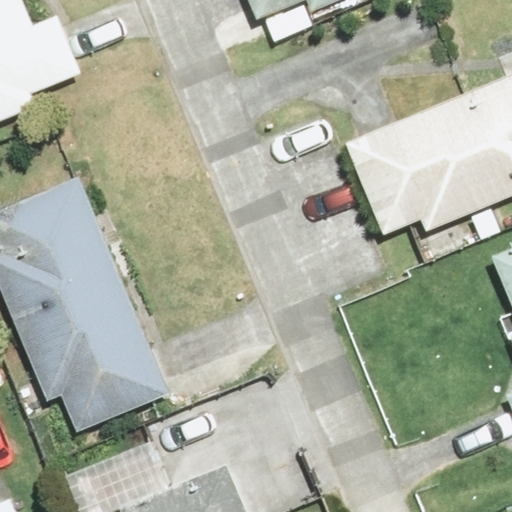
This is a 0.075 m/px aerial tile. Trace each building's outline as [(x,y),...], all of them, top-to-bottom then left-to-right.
[(0,0),(0,125),(46,107),(41,97),(88,77),(62,14),(41,23),(31,0),(0,0)] [(313,2),(318,14),(350,0),(255,0),(265,23),(313,2)] [(511,80),(350,146),(386,237),(427,220),(431,232),(511,199),(511,80)] [(176,400),(87,180),(0,215),(0,229),(10,255),(0,259),(0,278),(53,408),(70,401),(84,437),(176,400)] [(511,252),(499,258),(511,291),(511,252)] [(263,511),(234,440),(124,485),(135,511),(263,511)] [(18,511),(13,496),(0,501),(0,511),(18,511)]
